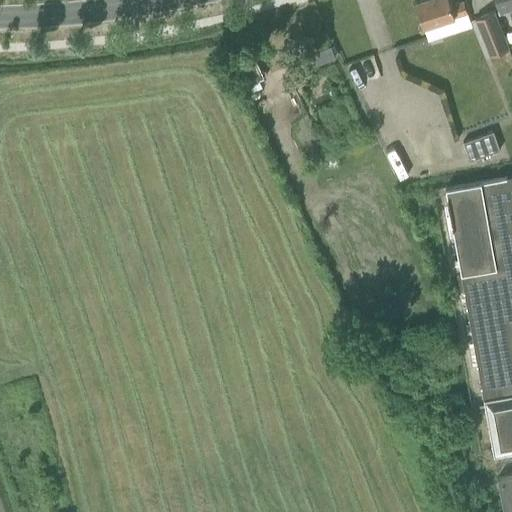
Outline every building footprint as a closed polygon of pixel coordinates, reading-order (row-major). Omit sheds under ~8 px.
[(418,0),(414,1),(421,20),(423,27),(467,13),(463,1),(451,5),(448,0),(418,0)] [(511,0),(496,0),(499,8),(507,6),(511,22),(511,0)] [(475,19),(491,56),(508,49),(493,11),(475,19)] [(461,142),(468,161),(498,151),(491,131),(461,142)] [(511,173),(446,187),(460,272),(493,455),(511,451),(511,173)] [(511,511),(511,475),(499,478),(497,479),(503,511),(511,511)]
